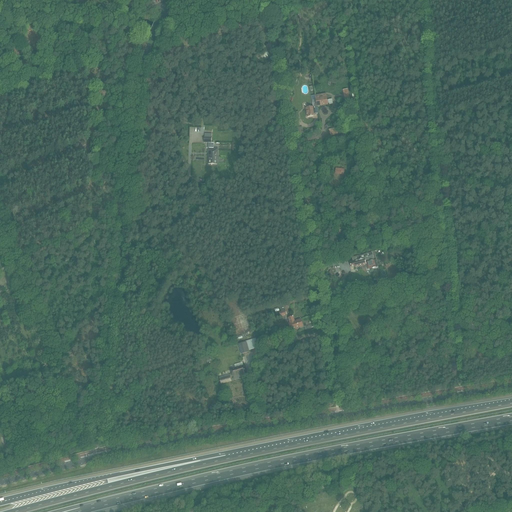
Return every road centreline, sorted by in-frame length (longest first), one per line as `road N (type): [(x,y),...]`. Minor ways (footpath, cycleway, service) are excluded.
road 1 (tertiary): [(96,457),(135,87),(164,8)]
road 2 (motorway): [(82,508),(511,420)]
road 3 (residential): [(344,416),(270,18)]
road 4 (motorway): [(511,403),(226,459)]
road 5 (tertiary): [(96,457),(344,416)]
road 6 (motorway): [(226,459),(173,463),(0,503)]
road 7 (motorway): [(226,459),(15,511)]
road 8 (tertiary): [(344,416),(511,387)]
